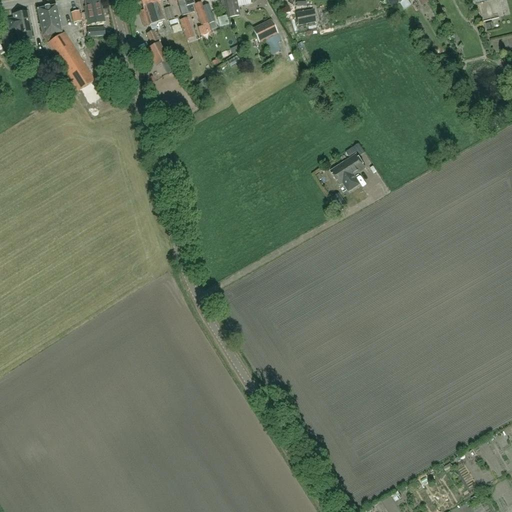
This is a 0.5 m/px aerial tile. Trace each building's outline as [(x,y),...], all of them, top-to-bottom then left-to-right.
[(85,0),(88,9),(85,10),(88,25),(104,21),(99,0),(85,0)] [(157,23),(149,0),(140,0),(144,10),(149,25),(157,23)] [(149,0),(157,23),(165,20),(160,5),(158,0),(149,0)] [(186,8),(183,0),(174,0),(175,1),(177,1),(182,17),(189,15),(186,8)] [(193,0),(192,0),(183,0),(186,8),(189,15),(194,13),(190,1),(193,0)] [(224,0),(228,18),(240,16),(237,0),(224,0)] [(412,5),(408,0),(404,0),(400,3),(404,10),(412,5)] [(483,3),(487,17),(498,14),(494,0),(483,3)] [(201,27),(205,26),(209,24),(203,7),(201,3),(194,6),(201,27)] [(203,7),(209,24),(215,22),(209,4),(203,7)] [(42,36),(43,36),(78,92),(94,81),(64,33),(62,34),(55,5),(37,9),(42,36)] [(174,18),(171,7),(170,7),(164,9),(168,21),(174,19),(174,18)] [(313,10),(295,13),(298,26),(316,22),(313,10)] [(15,28),(16,35),(31,32),(27,11),(12,14),(13,19),(7,20),(9,29),(15,28)] [(81,22),(79,11),(70,13),(73,24),(81,22)] [(179,25),(177,18),(168,21),(170,28),(179,25)] [(187,19),(180,22),(183,31),(190,28),(187,19)] [(259,42),(264,40),(277,33),(272,24),(254,34),(259,42)] [(98,28),(87,29),(88,38),(99,37),(105,36),(104,28),(98,28)] [(151,32),(146,35),(150,44),(156,41),(151,32)] [(14,49),(11,33),(1,35),(4,51),(14,49)] [(276,38),(268,41),(272,49),(279,46),(276,38)] [(157,44),(147,50),(155,66),(165,61),(157,44)] [(365,153),(359,144),(353,147),(359,157),(365,153)] [(365,168),(363,165),(356,155),(330,172),(339,185),(342,183),(348,192),(360,185),(354,176),(365,168)] [(468,460),(475,456),(472,451),(465,455),(468,460)] [(421,501),(427,498),(423,490),(417,493),(421,501)]
